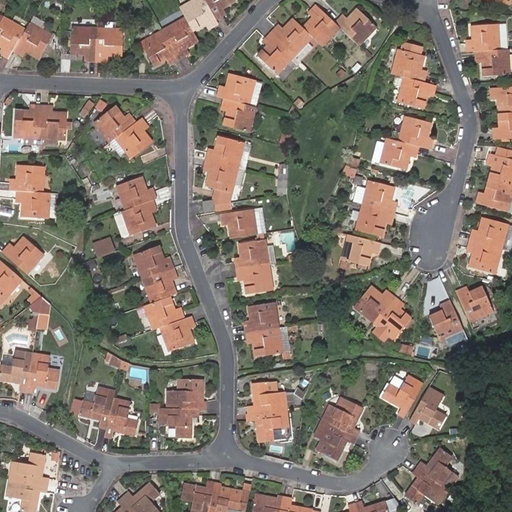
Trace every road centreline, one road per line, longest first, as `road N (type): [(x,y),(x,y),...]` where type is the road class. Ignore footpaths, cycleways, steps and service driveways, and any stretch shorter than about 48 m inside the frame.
road 1 (residential): [(225,460),(227,356),(181,227),(178,93)]
road 2 (residential): [(432,249),(470,133),(427,3)]
road 3 (residential): [(389,446),(353,484),(225,460)]
road 4 (residential): [(178,93),(0,80)]
road 5 (residential): [(269,0),(178,93)]
road 6 (residential): [(111,465),(0,412)]
